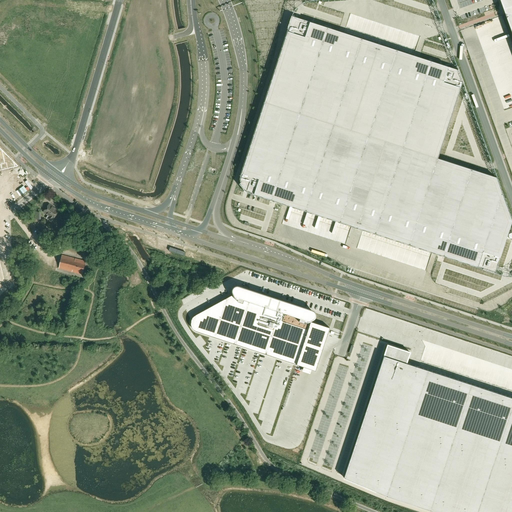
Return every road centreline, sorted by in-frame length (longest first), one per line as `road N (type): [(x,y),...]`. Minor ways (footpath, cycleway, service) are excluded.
road 1 (unclassified): [(374,511),(268,461),(178,337),(135,257),(104,224),(105,208)]
road 2 (unclassified): [(185,236),(511,344)]
road 3 (unclassified): [(511,337),(228,239)]
road 4 (unclassified): [(118,1),(60,174)]
road 5 (unclassified): [(228,239),(216,210),(240,117)]
road 6 (unclassified): [(192,0),(204,72),(199,122)]
road 7 (unclassified): [(240,117),(243,74),(222,0)]
